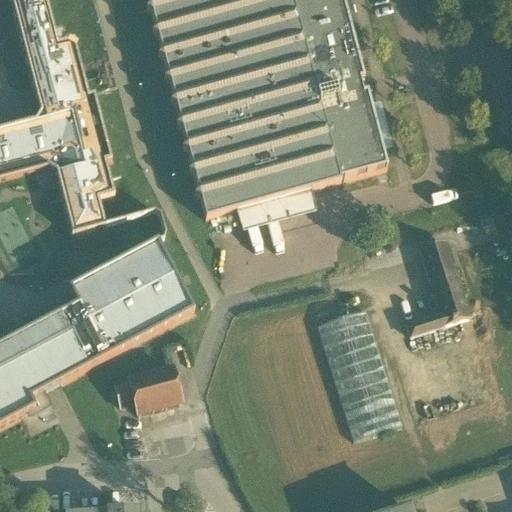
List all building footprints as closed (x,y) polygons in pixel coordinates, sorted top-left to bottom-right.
[(55,175),(71,238),(105,229),(98,203),(114,199),(105,165),(111,164),(94,98),(88,99),(73,42),(57,47),(45,0),(9,0),(39,115),(35,123),(0,132),(0,182),(47,171),(55,175)] [(340,189),(340,188),(290,0),(145,0),(148,8),(144,14),(150,17),(154,31),(150,37),(157,41),(160,54),(156,60),(163,64),(166,78),(163,84),(169,87),(172,101),(169,107),(175,110),(179,125),(175,130),(181,134),(185,148),(181,154),(187,157),(191,171),(187,177),(193,180),(197,194),(193,200),(199,203),(205,224),(235,217),(310,197),(340,189)] [(339,0),(290,0),(340,188),(386,176),(380,154),(368,109),(366,99),(362,100),(359,88),(362,87),(339,0)] [(368,86),(362,87),(359,88),(362,100),(366,99),(371,98),(368,86)] [(380,106),(368,109),(380,154),(392,152),(380,106)] [(316,219),(310,197),(235,217),(241,239),(316,219)] [(0,430),(32,414),(34,417),(45,412),(38,398),(43,396),(61,387),(193,317),(157,247),(68,293),(76,309),(32,332),(15,341),(0,348),(0,430)] [(419,255),(430,286),(454,278),(444,247),(419,255)] [(469,322),(454,278),(430,286),(431,291),(429,292),(431,298),(433,298),(440,319),(406,331),(410,342),(418,339),(420,338),(437,333),(441,332),(467,323),(469,322)] [(316,332),(353,446),(401,431),(365,316),(316,332)] [(128,386),(114,389),(120,412),(134,408),(137,420),(181,409),(171,372),(127,383),(128,386)]
